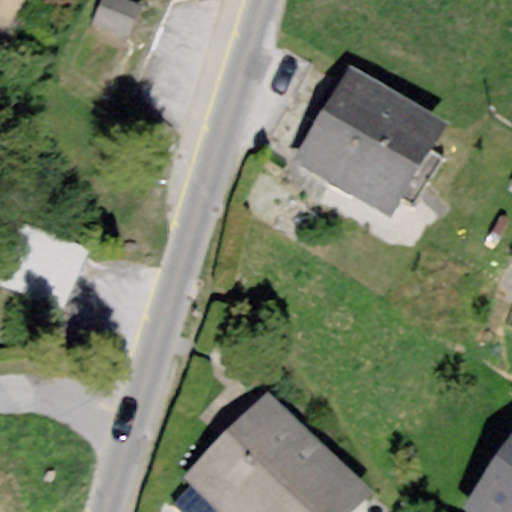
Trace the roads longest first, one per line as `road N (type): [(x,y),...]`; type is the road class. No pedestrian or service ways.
road 1 (unclassified): [(133,423),(262,0)]
road 2 (residential): [(133,423),(44,393),(0,389)]
